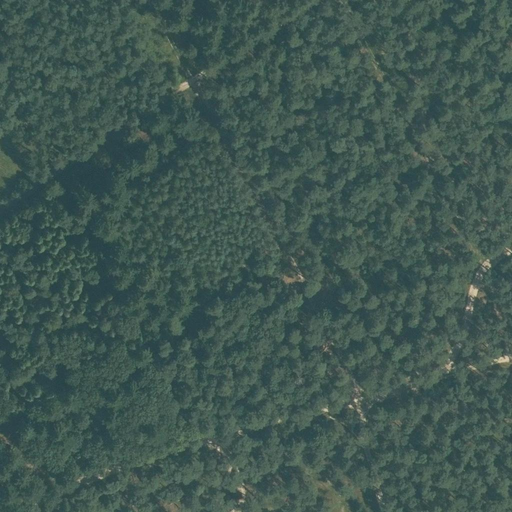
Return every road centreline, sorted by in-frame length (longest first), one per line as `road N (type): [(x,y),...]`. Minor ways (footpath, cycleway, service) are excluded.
road 1 (track): [(153,0),(347,365),(381,511)]
road 2 (track): [(0,508),(201,442),(511,356)]
road 3 (track): [(348,0),(484,240),(511,346)]
road 4 (track): [(0,207),(317,0)]
road 5 (track): [(436,378),(460,338),(483,267),(511,245)]
